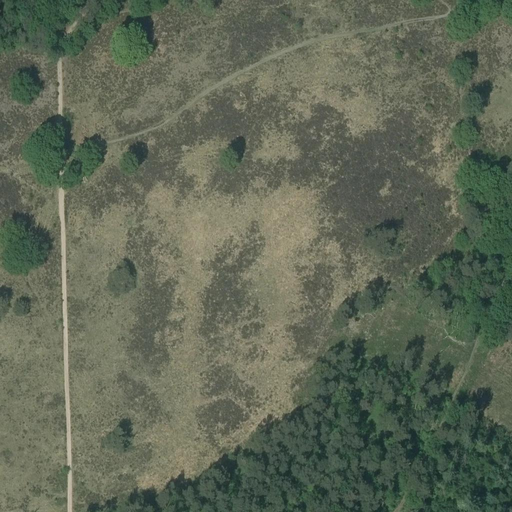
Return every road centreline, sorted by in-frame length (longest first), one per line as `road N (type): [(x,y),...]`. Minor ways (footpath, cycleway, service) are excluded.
road 1 (track): [(69,511),(60,151)]
road 2 (track): [(511,265),(396,511)]
road 3 (track): [(60,151),(60,47),(93,0)]
